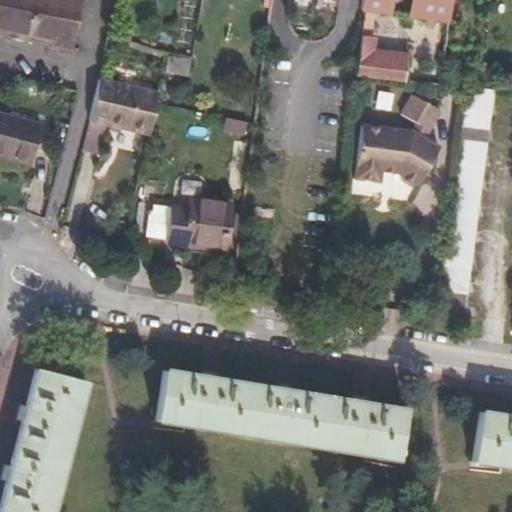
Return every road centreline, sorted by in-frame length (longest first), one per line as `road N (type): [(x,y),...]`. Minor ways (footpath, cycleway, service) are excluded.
road 1 (residential): [(511,368),(87,302),(27,272)]
road 2 (unknown): [(358,0),(300,149)]
road 3 (unknown): [(501,208),(493,365)]
